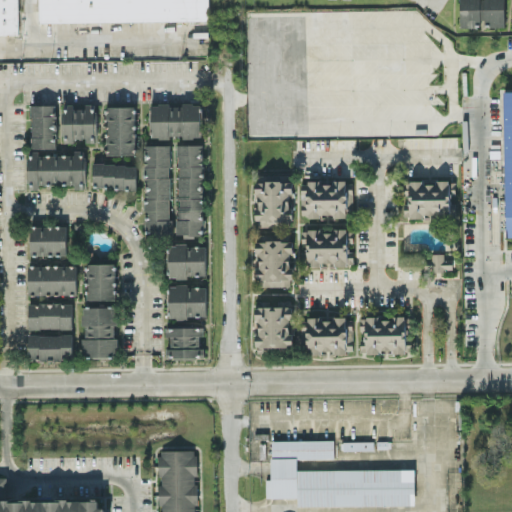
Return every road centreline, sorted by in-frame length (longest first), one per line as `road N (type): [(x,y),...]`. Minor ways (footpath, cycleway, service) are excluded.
road 1 (residential): [(511,377),(0,385)]
road 2 (residential): [(232,0),(231,511)]
